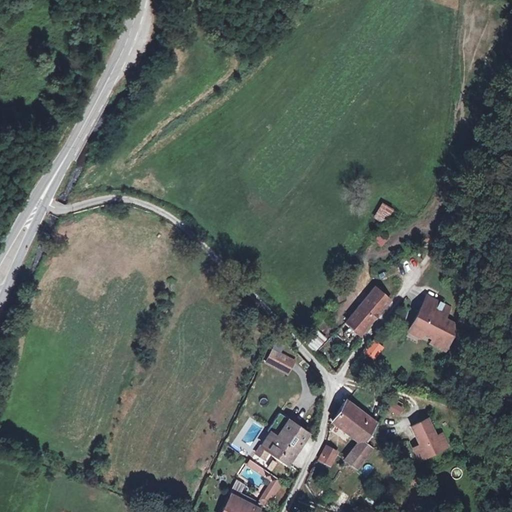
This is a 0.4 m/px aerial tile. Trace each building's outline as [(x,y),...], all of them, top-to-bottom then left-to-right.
[(382,203),(373,218),(384,224),(393,209),(382,203)] [(373,286),(342,321),(358,334),(388,299),(373,286)] [(442,307),(421,299),(406,330),(420,336),(435,342),(432,348),(446,353),(455,327),(437,320),(442,307)] [(317,329),(304,342),(315,352),(328,340),(317,329)] [(404,335),(417,341),(420,336),(406,330),(404,335)] [(339,347),(343,340),(335,334),(330,340),(339,347)] [(363,350),(358,362),(367,367),(373,354),(363,350)] [(285,351),(278,361),(291,370),(298,360),(285,351)] [(334,453),(346,464),(366,440),(361,435),(367,426),(342,406),(337,415),(331,410),(327,419),(329,422),(327,429),(343,443),(334,453)] [(319,437),(316,435),(280,411),(268,429),(270,430),(267,436),(262,443),(270,449),(299,468),(309,452),(319,437)] [(400,432),(411,461),(431,454),(427,441),(421,444),(415,426),(400,432)] [(270,449),(262,443),(253,460),(260,465),(270,449)] [(411,461),(406,448),(399,450),(404,464),(411,461)] [(282,481),(276,478),(260,500),(265,504),(282,481)] [(243,493),(246,485),(236,481),(233,490),(243,493)] [(253,511),(256,506),(231,493),(222,511),(253,511)]
